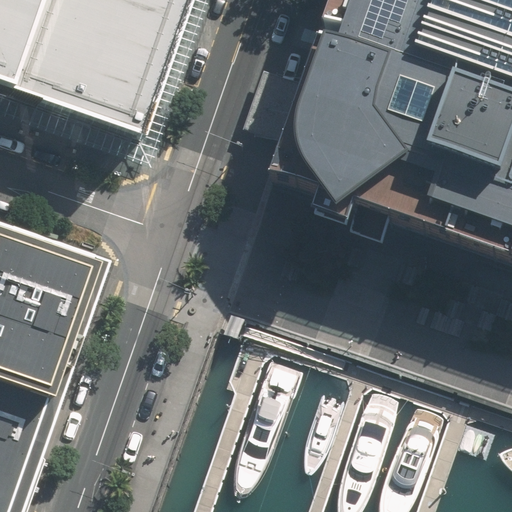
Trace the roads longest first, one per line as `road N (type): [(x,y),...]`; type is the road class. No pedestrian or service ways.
road 1 (secondary): [(76,511),(173,232)]
road 2 (secondary): [(173,232),(254,0)]
road 3 (residential): [(0,173),(173,232)]
